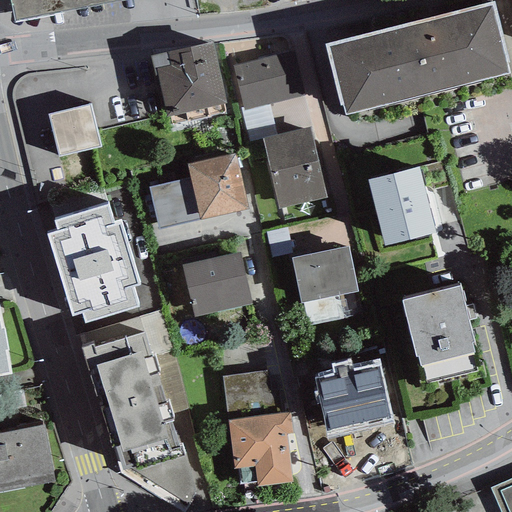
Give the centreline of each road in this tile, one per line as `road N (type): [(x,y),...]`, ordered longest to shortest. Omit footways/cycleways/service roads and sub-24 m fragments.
road 1 (residential): [(0,51),(380,0)]
road 2 (unknown): [(235,160),(315,511)]
road 3 (secondary): [(103,511),(0,172)]
road 4 (residential): [(329,511),(462,472),(511,435)]
road 5 (unknown): [(310,15),(343,134),(353,139),(409,125)]
road 6 (unknown): [(463,262),(511,411)]
